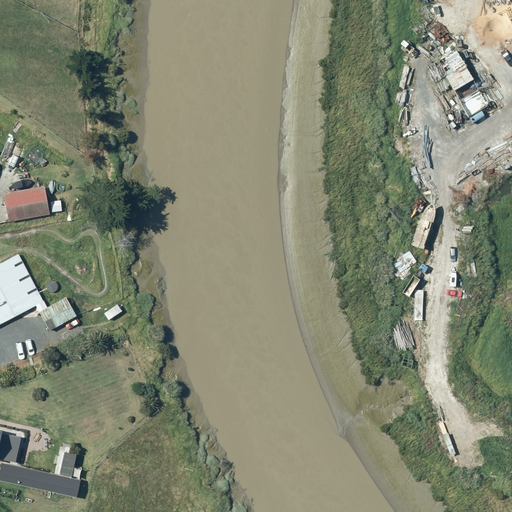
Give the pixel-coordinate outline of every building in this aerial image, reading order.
[(451,13),(429,24),(442,50),(464,39),(451,13)] [(451,95),(465,118),(485,106),(472,84),(454,52),(434,63),(451,95)] [(441,83),(432,90),(438,97),(447,89),(441,83)] [(63,213),(60,200),(50,202),(47,188),(4,195),(9,224),(52,217),(52,215),(63,213)] [(21,254),(0,264),(0,325),(46,301),(21,254)] [(69,296),(42,311),(53,330),(79,315),(69,296)] [(0,459),(2,460),(3,457),(18,460),(20,451),(13,450),(16,434),(9,432),(9,431),(0,429),(0,459)] [(35,452),(33,460),(39,462),(41,453),(35,452)] [(67,452),(62,474),(75,477),(80,454),(67,452)] [(1,480),(61,493),(64,475),(5,462),(1,480)]
